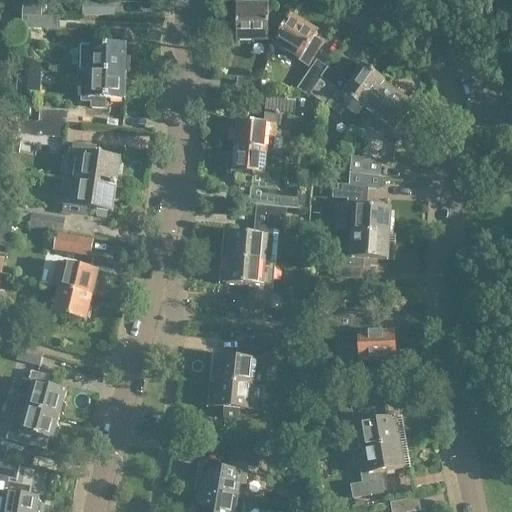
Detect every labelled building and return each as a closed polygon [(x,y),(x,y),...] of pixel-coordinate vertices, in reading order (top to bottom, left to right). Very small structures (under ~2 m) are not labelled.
[(24,0),(22,17),(40,18),(41,0),(24,0)] [(82,18),(107,18),(107,3),(89,3),(89,0),(88,0),(82,0),(82,18)] [(275,44),(288,22),(269,16),(269,9),(253,9),(253,1),(240,0),(240,9),(236,9),(236,42),(269,42),(275,44)] [(22,17),(22,30),(49,31),(49,19),(40,18),(22,17)] [(288,22),(275,44),(275,45),(310,66),(322,48),(314,43),(318,36),(290,19),(288,22)] [(80,73),(127,74),(130,74),(130,60),(127,60),(127,59),(126,59),(126,49),(122,48),(122,43),(108,42),(108,48),(81,47),(80,73)] [(310,95),(340,116),(351,102),(365,112),(365,111),(384,84),(385,82),(364,67),(344,96),(321,80),(310,95)] [(127,74),(80,73),(80,81),(88,82),(88,99),(93,100),(93,104),(104,104),(104,100),(123,100),(123,101),(125,101),(125,83),(123,83),(123,75),(127,75),(127,74)] [(308,98),(310,95),(321,80),(311,73),(298,91),(308,98)] [(261,93),(261,79),(236,79),(236,93),(261,93)] [(395,91),(384,84),(365,111),(375,118),(368,128),(389,143),(391,140),(408,141),(409,127),(403,122),(411,112),(409,110),(414,104),(404,97),(399,103),(390,97),(395,91)] [(265,112),(294,114),(295,98),(266,96),(265,112)] [(66,125),(67,121),(67,115),(40,112),(39,123),(66,125)] [(279,128),(280,121),(281,116),(276,115),(277,114),(265,113),(264,122),(253,121),(252,124),(237,122),(237,128),(233,127),(231,142),(235,143),(235,148),(267,151),(282,152),(283,139),(274,139),(275,127),(279,128)] [(18,134),(38,136),(65,138),(66,125),(39,123),(19,121),(18,134)] [(267,151),(235,148),(233,173),(238,174),(238,177),(250,178),(250,175),(264,176),(267,151)] [(73,180),(117,187),(117,185),(115,185),(119,161),(94,157),(95,151),(84,149),(83,155),(71,153),(70,164),(75,165),(73,180)] [(380,162),(351,159),(349,175),(379,178),(380,162)] [(117,187),(73,180),(71,194),(66,194),(62,216),(85,219),(87,209),(111,212),(115,189),(117,189),(117,187)] [(338,187),(338,188),(334,187),(333,197),(337,197),(337,199),(348,200),(345,233),(352,233),(352,234),(388,236),(390,210),(366,208),(367,189),(338,187)] [(258,205),(285,208),(286,197),(259,194),(258,205)] [(231,234),(229,260),(264,263),(266,249),(272,249),(274,231),(279,231),(280,219),(284,219),(285,208),(258,205),(255,236),(231,234)] [(19,226),(62,233),(64,220),(33,215),(32,217),(21,215),(19,226)] [(0,247),(8,249),(12,227),(0,224),(0,247)] [(388,236),(352,234),(351,249),(345,248),(343,267),(338,266),(338,269),(333,269),(333,278),(337,278),(361,280),(362,267),(369,267),(369,266),(376,266),(376,262),(386,262),(388,236)] [(91,258),(94,241),(57,235),(54,252),(91,258)] [(276,264),(264,263),(229,260),(226,285),(251,288),(249,307),(278,310),(279,298),(268,297),(269,281),(274,281),(276,264)] [(59,289),(59,290),(92,297),(92,295),(95,296),(98,285),(95,285),(98,271),(57,262),(51,287),(59,289)] [(92,297),(59,290),(53,315),(85,322),(86,318),(90,319),(92,308),(89,308),(92,297)] [(359,363),(376,362),(395,362),(394,335),(362,337),(361,317),(356,317),(337,318),(338,349),(358,348),(359,363)] [(220,357),(217,383),(265,388),(266,372),(260,372),(262,354),(267,355),(268,351),(273,351),(274,343),(246,340),(244,359),(220,357)] [(21,349),(18,360),(41,367),(44,355),(21,349)] [(28,410),(59,417),(60,415),(63,415),(66,406),(63,405),(66,392),(51,388),(53,378),(31,372),(28,382),(23,380),(16,406),(21,407),(21,408),(28,410)] [(265,388),(217,383),(215,409),(225,410),(224,419),(238,420),(237,431),(269,434),(270,424),(261,423),(261,421),(256,421),(257,403),(263,404),(265,388)] [(333,385),(319,387),(320,398),(334,396),(333,385)] [(307,399),(320,398),(319,387),(306,388),(307,399)] [(351,420),(357,453),(399,445),(395,419),(371,424),(367,404),(335,410),(337,422),(351,420)] [(56,428),(59,417),(28,410),(21,408),(21,407),(16,406),(10,431),(53,443),(54,438),(56,439),(59,429),(56,428)] [(399,445),(357,453),(352,453),(355,469),(360,468),(363,485),(351,487),(353,500),(383,495),(379,475),(404,471),(399,445)] [(0,448),(0,459),(15,463),(17,452),(0,448)] [(202,493),(238,499),(240,483),(246,484),(249,467),(259,469),(261,456),(233,452),(230,472),(206,468),(202,493)] [(0,478),(10,481),(16,482),(20,467),(0,462),(0,478)] [(39,511),(41,504),(39,504),(39,500),(30,498),(31,488),(9,484),(7,494),(3,511),(39,511)] [(241,511),(244,500),(238,499),(202,493),(202,495),(197,497),(196,505),(200,508),(199,511),(241,511)] [(420,511),(418,499),(390,504),(391,511),(420,511)]
